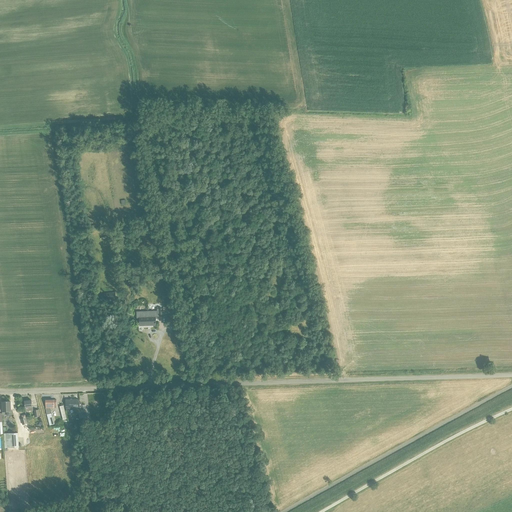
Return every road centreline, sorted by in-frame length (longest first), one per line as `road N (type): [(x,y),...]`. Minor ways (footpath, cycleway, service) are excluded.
road 1 (unclassified): [(0,392),(511,375)]
road 2 (unclassified): [(286,511),(511,386)]
road 3 (unclassified): [(319,511),(511,408)]
